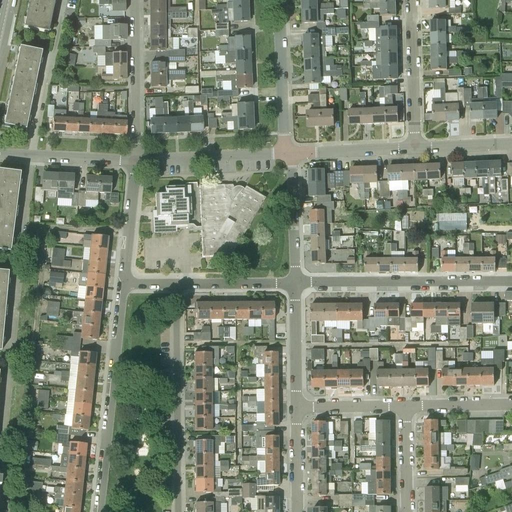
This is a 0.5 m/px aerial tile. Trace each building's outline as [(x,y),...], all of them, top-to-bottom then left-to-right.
[(54,0),(28,0),(23,28),(47,33),(54,0)] [(90,0),(91,5),(99,5),(98,0),(107,0),(108,5),(111,6),(111,12),(125,12),(124,0),(90,0)] [(227,9),(247,8),(247,0),(226,0),(226,6),(216,6),(216,10),(223,10),(227,9)] [(301,0),(302,11),(317,10),(317,0),(301,0)] [(338,0),(339,9),(348,9),(347,0),(338,0)] [(429,0),(430,9),(450,8),(450,1),(455,1),(455,0),(461,0),(466,0),(429,0)] [(172,13),(186,13),(186,8),(166,8),(166,1),(150,1),(150,13),(166,13),(172,13)] [(395,4),(363,5),(363,10),(380,10),(380,17),(395,17),(395,4)] [(247,8),(227,9),(227,10),(228,22),(232,22),(232,23),(248,22),(247,8)] [(317,10),(302,11),(303,24),(324,23),(323,15),(327,15),(333,15),(333,10),(327,10),(317,10)] [(349,20),(348,10),(339,11),(339,20),(349,20)] [(150,26),(166,26),(166,13),(150,13),(150,26)] [(456,33),(462,33),(469,33),(469,29),(469,28),(456,28),(456,27),(446,27),(446,21),(430,21),(431,34),(446,33),(456,33)] [(376,42),(380,42),(396,41),(395,28),(380,29),(379,29),(379,23),(367,23),(359,23),(360,30),(375,29),(376,42)] [(150,39),(165,39),(166,26),(150,26),(150,39)] [(102,41),(94,41),(94,48),(105,47),(111,47),(111,41),(125,41),(125,27),(102,27),(102,41)] [(187,39),(197,39),(197,29),(187,30),(187,39)] [(325,47),(325,37),(334,37),(334,29),(316,30),(317,35),(303,36),(304,48),(325,47)] [(431,46),(446,46),(446,33),(431,34),(431,46)] [(218,51),(249,50),(249,38),(227,38),(227,46),(218,47),(218,51)] [(167,58),(185,58),(185,51),(179,51),(178,39),(165,39),(150,39),(150,52),(167,52),(167,58)] [(381,54),(396,54),(396,41),(380,42),(381,54)] [(431,58),(447,58),(446,46),(431,46),(431,58)] [(112,67),(126,67),(126,54),(105,54),(105,47),(94,48),(93,48),(92,53),(97,53),(97,56),(105,56),(105,59),(105,67),(112,67)] [(304,61),(325,60),(325,53),(336,52),(335,47),(329,47),(325,47),(304,48),(304,61)] [(41,53),(19,48),(11,86),(33,91),(41,53)] [(235,64),(250,63),(249,50),(218,51),(218,58),(222,57),(225,64),(235,64)] [(376,55),(376,62),(376,67),(381,67),(396,67),(396,54),(381,54),(376,55)] [(74,67),(75,56),(69,55),(67,67),(74,67)] [(447,58),(431,58),(432,71),(447,70),(447,64),(457,64),(457,63),(463,63),(463,57),(456,57),(447,58)] [(320,72),(337,71),(336,66),(326,67),(325,60),(304,61),(304,73),(320,72)] [(215,78),(250,75),(250,63),(235,64),(235,71),(209,72),(201,73),(201,78),(215,78)] [(150,76),(185,76),(184,71),(166,71),(166,64),(150,64),(150,76)] [(126,81),(126,67),(112,67),(112,75),(101,75),(101,81),(126,81)] [(396,67),(381,67),(381,73),(381,80),(397,80),(396,67)] [(320,72),(304,73),(305,85),(321,85),(331,84),(331,77),(342,76),(342,71),(337,71),(320,72)] [(501,82),(511,82),(511,74),(501,74),(501,78),(501,82)] [(250,75),(215,78),(215,83),(230,82),(230,92),(237,91),(237,90),(251,89),(250,75)] [(185,76),(150,76),(150,89),(166,89),(166,81),(185,81),(185,76)] [(446,121),(445,94),(445,83),(434,84),(434,90),(440,90),(441,98),(432,99),(433,121),(446,121)] [(33,91),(11,86),(3,126),(25,131),(33,91)] [(385,109),(386,124),(398,124),(397,109),(390,109),(389,95),(396,95),(396,87),(384,88),(385,109)] [(374,125),(386,124),(385,109),(384,88),(379,88),(380,109),(373,109),(374,125)] [(458,108),(464,108),(463,88),(457,89),(457,94),(445,94),(446,121),(458,120),(458,108)] [(471,89),(463,90),(464,107),(470,107),(471,120),(484,119),(483,103),(483,99),(482,88),(477,88),(478,99),(471,99),(471,89)] [(216,99),(229,98),(229,92),(211,93),(211,89),(201,89),(201,96),(206,96),(206,100),(216,99)] [(374,125),(373,109),(365,110),(365,93),(360,94),(361,125),(374,125)] [(349,126),(361,125),(360,94),(360,110),(348,110),(349,126)] [(188,109),(188,118),(189,133),(202,133),(201,109),(193,110),(192,96),(187,97),(188,102),(188,109)] [(307,127),(320,127),(319,96),(308,96),(308,104),(313,104),(314,112),(307,113),(307,127)] [(319,96),(320,127),(333,126),(333,111),(326,111),(326,96),(319,96)] [(151,135),(163,134),(162,98),(157,99),(157,109),(155,109),(155,119),(150,119),(151,135)] [(176,134),(175,118),(168,119),(167,103),(163,103),(162,98),(163,134),(176,134)] [(496,103),(488,103),(483,103),(484,119),(497,119),(496,103)] [(89,134),(90,120),(82,119),(83,104),(78,104),(78,112),(77,119),(77,133),(89,134)] [(221,119),(252,117),(252,104),(236,105),(236,106),(231,106),(231,113),(217,114),(218,119),(221,119)] [(101,135),(102,105),(98,105),(97,112),(96,112),(96,120),(90,120),(89,134),(101,135)] [(113,135),(114,116),(114,114),(107,113),(107,106),(102,105),(101,135),(113,135)] [(64,133),(65,119),(65,111),(53,111),(53,106),(47,106),(47,118),(53,118),(52,132),(64,133)] [(114,116),(113,135),(126,136),(126,122),(126,117),(114,116)] [(252,117),(221,119),(221,124),(232,123),(233,131),(253,130),(252,117)] [(176,134),(189,133),(188,118),(175,118),(176,134)] [(77,119),(65,119),(64,133),(77,133),(77,119)] [(216,119),(208,120),(208,130),(216,129),(216,119)] [(484,194),(490,194),(489,162),(476,163),(477,179),(482,178),(483,188),(484,194)] [(489,162),(490,194),(495,194),(494,178),(502,177),(501,162),(489,162)] [(463,179),(465,179),(464,163),(451,164),(451,180),(459,179),(459,181),(464,181),(463,179)] [(465,179),(477,179),(476,163),(464,163),(465,179)] [(427,166),(427,182),(440,181),(439,165),(427,166)] [(408,183),(415,182),(414,166),(401,167),(402,183),(402,191),(408,190),(408,183)] [(415,182),(427,182),(427,166),(414,166),(415,182)] [(390,191),(402,191),(402,183),(401,167),(388,168),(389,182),(383,182),(384,198),(390,198),(390,191)] [(384,198),(383,182),(377,182),(376,168),(364,169),(365,189),(377,188),(377,199),(384,198)] [(365,189),(364,169),(350,169),(350,171),(343,172),(343,183),(343,188),(349,187),(349,184),(350,184),(350,185),(358,185),(358,194),(360,194),(360,201),(365,200),(365,193),(365,189)] [(343,183),(343,172),(334,172),(334,177),(324,177),(324,170),(309,171),(309,183),(343,183)] [(0,171),(0,211),(14,213),(20,174),(0,171)] [(56,192),(57,175),(43,174),(42,191),(56,192)] [(77,207),(78,194),(71,193),(72,193),(73,176),(57,175),(56,192),(57,192),(56,199),(71,200),(71,207),(73,207),(77,207)] [(97,202),(98,194),(99,177),(86,177),(85,194),(78,194),(77,207),(85,208),(86,201),(97,202)] [(99,177),(98,194),(105,195),(104,202),(110,202),(109,204),(118,204),(118,194),(110,194),(111,178),(99,177)] [(309,197),(316,197),(317,203),(331,202),(331,196),(326,196),(326,190),(335,189),(335,188),(343,188),(343,183),(309,183),(309,197)] [(230,192),(224,189),(224,186),(198,187),(200,228),(201,231),(202,258),(231,256),(265,199),(245,187),(244,190),(241,188),(238,187),(235,188),(232,189),(230,192)] [(163,194),(154,194),(155,217),(152,217),(153,234),(174,233),(174,230),(189,229),(189,232),(201,231),(200,228),(195,228),(192,225),(188,225),(188,217),(190,216),(190,200),(184,200),(183,187),(163,188),(163,194)] [(41,205),(42,192),(34,191),(33,204),(41,205)] [(332,217),(331,211),(334,211),(334,202),(331,202),(317,203),(317,211),(310,211),(310,225),(324,225),(332,224),(332,217)] [(0,211),(0,253),(5,254),(5,252),(9,253),(14,213),(0,211)] [(439,230),(467,230),(466,213),(439,214),(439,221),(439,230)] [(391,220),(384,218),(382,226),(389,228),(391,220)] [(311,238),(325,238),(324,225),(310,225),(311,238)] [(65,240),(66,233),(51,232),(50,233),(50,238),(65,240)] [(89,249),(107,251),(108,238),(83,235),(82,241),(90,242),(89,249)] [(495,235),(495,245),(506,245),(506,235),(495,235)] [(325,251),(325,238),(311,238),(311,251),(325,251)] [(455,272),(468,272),(468,243),(463,243),(463,258),(455,258),(455,272)] [(482,272),(482,258),(474,258),(474,243),(468,243),(468,272),(482,272)] [(379,273),(391,273),(391,245),(386,245),(385,245),(386,259),(379,259),(379,273)] [(52,258),(64,259),(65,250),(53,249),(52,258)] [(105,263),(107,251),(89,249),(88,262),(105,263)] [(325,251),(311,251),(312,265),(326,265),(325,251)] [(455,272),(455,258),(448,258),(448,251),(441,251),(441,272),(455,272)] [(482,258),(482,272),(495,272),(496,251),(489,251),(489,258),(482,258)] [(405,259),(405,273),(418,273),(418,252),(412,252),(412,259),(405,259)] [(379,273),(379,259),(378,256),(371,256),(371,253),(364,253),(364,274),(379,273)] [(63,261),(64,259),(52,258),(51,267),(63,268),(63,261)] [(392,273),(405,273),(405,259),(392,259),(392,273)] [(105,263),(88,262),(83,261),(81,274),(86,274),(104,276),(105,263)] [(62,284),(63,274),(50,273),(49,283),(56,283),(62,284)] [(103,289),(104,276),(86,274),(85,287),(103,289)] [(101,302),(103,289),(85,287),(84,300),(101,302)] [(100,315),(101,302),(84,300),(82,313),(100,315)] [(46,309),(59,310),(59,304),(47,302),(46,309)] [(196,321),(210,321),(210,303),(196,303),(196,321)] [(210,321),(222,321),(222,303),(210,303),(210,321)] [(222,321),(235,321),(235,303),(222,303),(222,321)] [(235,321),(248,320),(248,303),(235,303),(235,321)] [(248,320),(261,320),(261,303),(248,303),(248,320)] [(261,303),(261,320),(274,320),(274,303),(261,303)] [(472,325),(483,325),(483,303),(477,303),(477,305),(472,305),(472,325)] [(483,303),(483,325),(494,324),(494,304),(488,304),(488,303),(483,303)] [(324,323),(332,323),(337,322),(337,305),(324,306),(324,323)] [(350,329),(350,322),(350,305),(337,305),(337,322),(337,329),(337,338),(342,338),(342,329),(350,329)] [(357,329),(363,330),(363,320),(363,305),(350,305),(350,322),(357,322),(357,329)] [(380,327),(387,327),(387,319),(387,305),(374,305),(374,319),(369,319),(369,320),(369,330),(369,332),(375,332),(375,329),(380,329),(380,327)] [(405,332),(405,319),(399,319),(399,305),(387,305),(387,319),(387,327),(394,327),(398,327),(398,333),(405,332)] [(423,322),(424,319),(424,305),(411,305),(411,319),(405,319),(405,332),(412,332),(412,329),(416,328),(416,324),(418,324),(418,322),(423,322)] [(424,319),(436,319),(436,305),(424,305),(424,319)] [(448,326),(448,319),(448,305),(436,305),(436,319),(436,326),(436,334),(441,333),(441,326),(448,326)] [(448,319),(448,326),(460,326),(460,318),(460,305),(448,305),(448,319)] [(316,323),(324,323),(324,306),(311,306),(311,323),(311,336),(311,344),(325,344),(324,336),(316,336),(316,323)] [(58,318),(59,310),(46,309),(45,316),(47,316),(58,318)] [(100,315),(82,313),(73,312),(73,318),(82,319),(81,325),(81,326),(98,328),(100,315)] [(97,341),(98,328),(81,326),(80,334),(73,333),(72,338),(64,337),(63,344),(80,346),(81,339),(97,341)] [(193,342),(196,342),(210,342),(209,333),(201,333),(193,334),(193,342)] [(63,344),(59,343),(59,350),(71,352),(70,357),(78,358),(77,366),(94,367),(96,354),(79,352),(80,346),(63,344)] [(262,366),(277,366),(277,353),(266,353),(266,347),(253,347),(254,358),(257,358),(258,365),(262,365),(262,366)] [(194,367),(211,367),(211,366),(218,366),(218,348),(201,348),(201,354),(193,354),(194,367)] [(416,387),(415,370),(408,370),(407,354),(415,354),(415,349),(403,349),(403,355),(402,355),(403,388),(416,387)] [(311,361),(324,361),(324,350),(311,350),(311,361)] [(370,361),(378,361),(378,350),(370,350),(370,361)] [(455,387),(455,370),(448,370),(448,362),(443,362),(443,352),(435,352),(435,370),(442,370),(442,387),(455,387)] [(390,388),(403,388),(402,355),(395,355),(395,365),(397,365),(397,370),(390,371),(390,388)] [(350,372),(350,388),(363,388),(363,372),(370,372),(370,359),(363,359),(363,364),(358,364),(358,372),(350,372)] [(481,369),(481,387),(494,386),(494,361),(488,362),(488,369),(481,369)] [(390,388),(390,371),(384,371),(383,363),(377,363),(377,388),(390,388)] [(415,370),(416,387),(429,387),(429,370),(428,370),(428,363),(422,363),(423,370),(415,370)] [(93,380),(94,367),(77,366),(76,378),(93,380)] [(263,378),(277,378),(277,366),(262,366),(263,378)] [(211,380),(211,367),(194,367),(194,380),(211,380)] [(455,387),(468,387),(468,369),(455,370),(455,387)] [(468,387),(481,387),(481,369),(468,369),(468,387)] [(312,389),(325,388),(325,372),(311,372),(312,389)] [(337,388),(337,372),(332,372),(325,372),(325,388),(337,388)] [(350,372),(342,372),(337,372),(337,388),(350,388),(350,372)] [(69,378),(60,377),(48,375),(47,382),(60,384),(60,382),(68,383),(69,378)] [(92,393),(93,380),(76,378),(74,391),(92,393)] [(263,390),(277,390),(277,378),(263,378),(263,390)] [(194,393),(211,393),(211,380),(194,380),(194,393)] [(263,403),(277,403),(277,390),(263,390),(263,403)] [(37,401),(48,402),(49,392),(38,391),(37,401)] [(90,406),(92,393),(74,391),(73,404),(90,406)] [(194,406),(212,406),(219,405),(219,393),(211,393),(194,393),(194,406)] [(47,411),(48,402),(37,401),(36,410),(47,411)] [(263,415),(277,415),(277,403),(263,403),(263,415)] [(89,418),(90,406),(73,404),(67,404),(65,416),(72,417),(89,418)] [(194,419),(212,419),(212,406),(194,406),(194,419)] [(256,422),(256,427),(264,427),(277,427),(277,415),(263,415),(263,422),(256,422)] [(88,431),(89,418),(72,417),(70,429),(88,431)] [(212,419),(194,419),(194,432),(219,432),(219,426),(212,426),(212,419)] [(424,434),(439,434),(439,427),(446,427),(446,421),(424,422),(424,434)] [(466,434),(466,421),(456,421),(456,434),(466,434)] [(475,421),(466,421),(466,434),(475,434),(475,421)] [(340,435),(348,435),(348,422),(340,423),(340,435)] [(354,434),(362,434),(362,422),(354,422),(354,434)] [(376,434),(389,434),(389,422),(376,422),(376,434)] [(312,436),(326,435),(326,423),(312,423),(312,436)] [(55,435),(68,436),(69,427),(56,426),(55,435)] [(263,450),(278,450),(277,437),(273,437),(273,432),(255,432),(255,450),(263,450)] [(361,446),(390,446),(389,434),(376,434),(376,441),(367,442),(361,442),(361,446)] [(444,434),(439,434),(424,434),(425,446),(444,446),(444,434)] [(475,434),(466,434),(467,446),(470,446),(473,447),(475,434)] [(474,447),(475,447),(481,447),(482,447),(482,434),(475,434),(473,447),(474,447)] [(67,443),(68,436),(55,435),(54,444),(61,445),(61,448),(63,448),(62,456),(61,455),(61,456),(66,456),(85,458),(86,444),(69,443),(67,443)] [(312,448),(342,447),(342,442),(326,442),(326,435),(312,436),(312,448)] [(194,455),(212,455),(218,454),(218,447),(220,447),(220,444),(224,444),(224,437),(209,437),(209,441),(194,441),(194,455)] [(37,442),(28,441),(27,451),(36,452),(37,442)] [(376,459),(390,458),(390,446),(361,446),(361,452),(376,452),(376,459)] [(438,458),(444,458),(447,458),(447,451),(454,451),(454,446),(444,446),(425,446),(425,458),(438,458)] [(342,452),(342,451),(342,447),(312,448),(312,460),(331,460),(334,460),(334,453),(342,452)] [(263,450),(264,457),(256,457),(256,462),(264,462),(278,462),(278,450),(263,450)] [(473,469),(482,469),(482,454),(474,454),(473,469)] [(195,468),(212,468),(212,455),(194,455),(195,468)] [(84,471),(85,458),(66,456),(61,456),(59,468),(51,467),(51,468),(84,471)] [(376,470),(390,470),(390,458),(376,459),(376,470)] [(444,465),(444,458),(438,458),(425,458),(425,471),(443,471),(443,476),(452,476),(464,476),(467,474),(467,470),(465,470),(464,468),(450,468),(450,465),(444,465)] [(31,465),(48,467),(50,467),(51,461),(32,459),(31,465)] [(331,472),(334,472),(342,472),(342,465),(331,465),(331,460),(312,460),(313,472),(326,472),(326,467),(331,467),(331,472)] [(264,474),(278,474),(278,462),(264,462),(264,474)] [(511,466),(510,467),(500,470),(501,472),(480,478),(482,486),(511,476),(511,466)] [(82,484),(84,471),(51,468),(50,472),(66,474),(65,482),(82,484)] [(195,480),(212,480),(212,468),(195,468),(195,480)] [(368,483),(390,483),(390,470),(376,470),(371,470),(371,476),(365,476),(366,483),(368,483)] [(331,472),(326,472),(313,472),(313,484),(327,484),(330,484),(330,476),(334,476),(334,472),(331,472)] [(278,474),(264,474),(264,480),(256,480),(256,487),(278,487),(278,474)] [(455,486),(469,486),(469,478),(455,478),(455,486)] [(195,493),(214,493),(220,492),(220,488),(217,488),(217,480),(212,480),(195,480),(195,493)] [(27,491),(41,492),(44,492),(45,486),(42,486),(42,483),(28,482),(27,491)] [(81,497),(82,484),(65,482),(64,489),(55,487),(54,494),(81,497)] [(390,496),(390,483),(368,483),(368,496),(390,496)] [(330,484),(327,484),(313,484),(313,497),(327,497),(327,496),(334,496),(334,491),(334,484),(330,484)] [(448,501),(448,488),(425,488),(425,501),(440,501),(448,501)] [(227,493),(227,498),(234,497),(241,497),(241,492),(241,490),(227,490),(227,493)] [(40,501),(41,492),(27,491),(26,500),(38,501),(40,501)] [(79,510),(81,497),(54,494),(53,499),(55,499),(54,507),(62,508),(79,510)] [(255,511),(278,511),(278,498),(264,498),(264,497),(258,497),(258,504),(258,511),(255,511)] [(194,511),(220,511),(220,504),(224,504),(223,498),(214,498),(210,498),(210,503),(195,503),(194,511)] [(439,511),(440,501),(425,501),(425,511),(439,511)]
